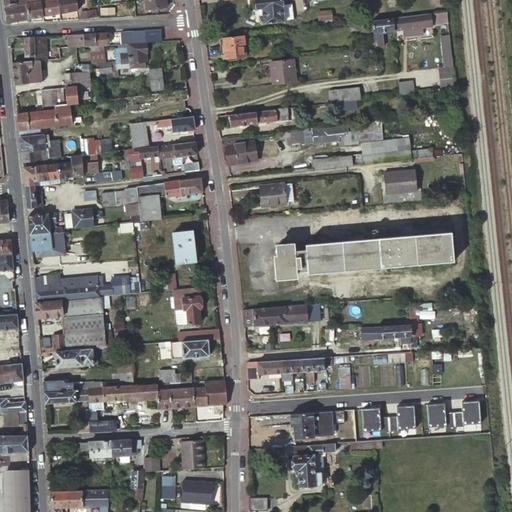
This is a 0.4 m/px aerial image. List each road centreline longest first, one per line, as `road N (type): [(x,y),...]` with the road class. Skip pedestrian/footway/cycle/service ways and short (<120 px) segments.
road 1 (tertiary): [(236,426),(233,310),(191,19)]
road 2 (residential): [(16,187),(38,438)]
road 3 (unknown): [(214,112),(304,87),(444,73)]
road 4 (residential): [(38,438),(236,426)]
road 5 (residential): [(0,30),(191,19)]
road 6 (residential): [(0,42),(16,187)]
